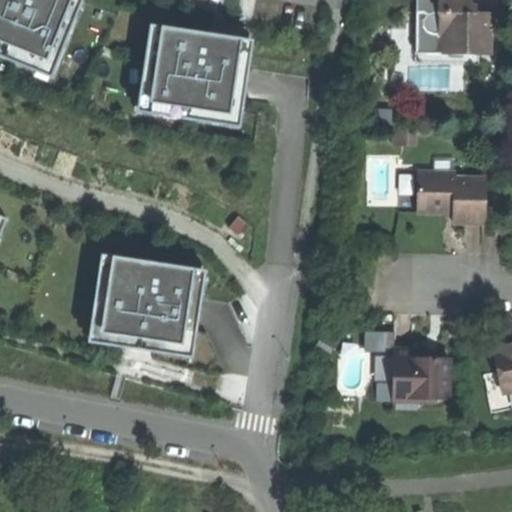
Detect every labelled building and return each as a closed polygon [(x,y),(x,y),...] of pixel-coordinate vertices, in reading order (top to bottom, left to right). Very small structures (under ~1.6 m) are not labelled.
[(56,66),(83,1),(78,0),(0,0),(0,56),(35,71),(39,59),(56,66)] [(440,0),(441,14),(435,14),(435,17),(435,34),(435,36),(445,36),(445,50),(469,51),(469,56),(479,56),(491,56),(492,25),(485,25),(486,14),(478,14),(478,7),(471,7),(471,0),(440,0)] [(429,34),(435,34),(435,17),(428,17),(426,21),(426,29),(429,34)] [(242,115),(252,46),(210,39),(210,34),(197,32),(170,28),(168,37),(149,34),(139,100),(161,103),(159,115),(218,124),(220,112),(242,115)] [(479,65),(479,56),(469,56),(469,51),(445,50),(444,64),(479,65)] [(400,145),(415,145),(416,130),(400,129),(400,145)] [(395,214),(417,214),(417,175),(396,175),(395,214)] [(454,175),(417,175),(417,214),(452,215),(452,225),(468,225),(484,226),(485,180),(454,180),(454,175)] [(194,269),(113,257),(111,275),(99,274),(91,331),(111,334),(109,345),(129,348),(130,342),(141,343),(154,345),(153,352),(171,354),(172,344),(195,347),(203,289),(192,287),(194,269)] [(8,270),(6,277),(17,281),(20,274),(8,270)] [(498,373),(503,394),(511,392),(511,346),(497,350),(498,354),(493,355),(496,374),(498,373)] [(393,352),(392,395),(419,395),(419,404),(437,404),(437,399),(448,400),(449,361),(436,361),(423,361),(417,355),(417,352),(393,352)] [(511,410),(511,392),(503,394),(498,373),(496,374),(483,376),(491,415),(511,410)] [(392,403),(419,404),(419,395),(392,395),(392,403)]
